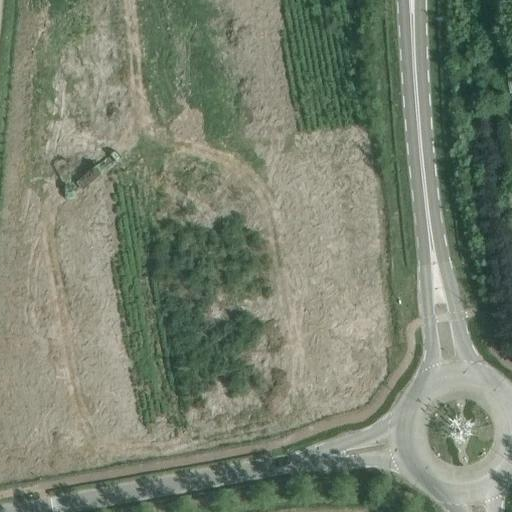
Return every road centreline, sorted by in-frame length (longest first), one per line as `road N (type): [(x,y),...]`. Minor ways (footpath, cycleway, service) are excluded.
road 1 (unclassified): [(24,511),(292,463)]
road 2 (tertiary): [(411,0),(433,249)]
road 3 (tertiary): [(433,249),(427,382)]
road 4 (tertiary): [(475,374),(433,249)]
